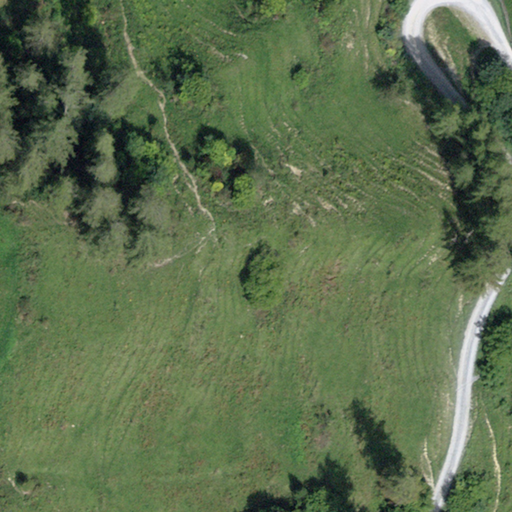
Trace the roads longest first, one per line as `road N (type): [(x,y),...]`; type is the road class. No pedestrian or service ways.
road 1 (track): [(431,511),(465,430),(471,335),(491,281),(511,256)]
road 2 (track): [(511,169),(427,57),(417,28),(428,0)]
